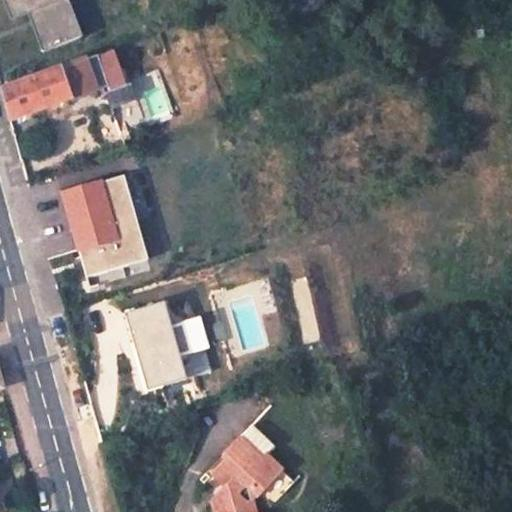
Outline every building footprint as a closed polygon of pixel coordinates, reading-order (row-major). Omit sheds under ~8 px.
[(91,35),(78,0),(12,0),(19,20),(34,15),(46,50),(91,35)] [(104,13),(88,18),(92,32),(108,27),(104,13)] [(13,128),(129,81),(118,49),(87,61),(85,57),(80,59),(81,64),(37,80),(34,77),(24,81),(25,84),(3,92),(13,128)] [(134,85),(108,96),(115,116),(140,106),(134,85)] [(125,124),(115,127),(124,153),(134,150),(125,124)] [(134,172),(64,192),(91,280),(160,259),(134,172)] [(125,313),(147,392),(192,380),(186,358),(219,349),(209,315),(176,324),(170,301),(125,313)] [(210,314),(220,343),(243,335),(233,306),(210,314)] [(258,430),(229,456),(235,464),(219,480),(227,489),(217,497),(217,511),(250,511),(243,503),(252,494),(269,511),(275,511),(300,489),(273,461),(281,452),(258,430)] [(25,471),(13,475),(16,488),(28,485),(25,471)]
